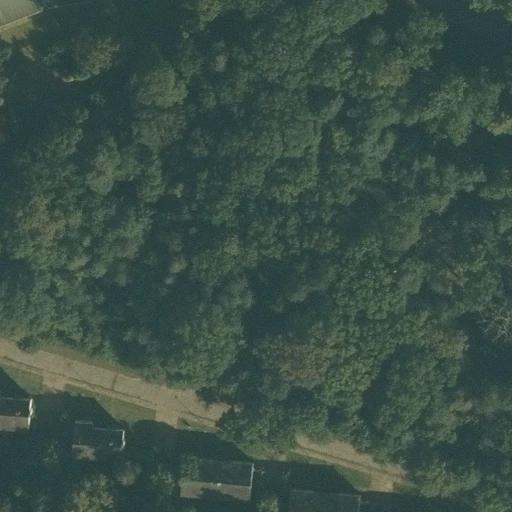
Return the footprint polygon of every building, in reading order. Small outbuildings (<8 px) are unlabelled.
[(0,0),(0,24),(47,6),(78,0),(0,0)] [(0,424),(29,425),(29,390),(0,390),(0,424)] [(66,424),(67,458),(110,457),(108,422),(66,424)] [(177,488),(248,496),(252,461),(180,454),(177,488)] [(356,511),(360,496),(286,483),(280,511),(356,511)]
